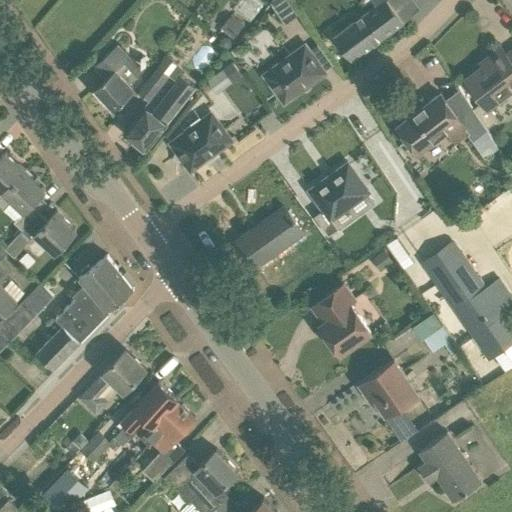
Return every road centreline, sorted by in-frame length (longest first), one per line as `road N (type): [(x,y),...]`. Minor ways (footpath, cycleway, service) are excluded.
road 1 (residential): [(136,235),(249,162),(457,0)]
road 2 (secondary): [(333,511),(176,290)]
road 3 (residential): [(176,290),(154,300),(0,453)]
road 4 (secondary): [(136,235),(0,50)]
